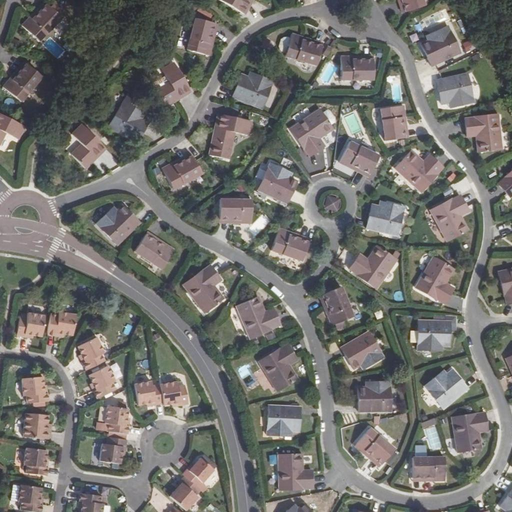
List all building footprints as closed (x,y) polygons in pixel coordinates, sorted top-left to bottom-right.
[(252,0),(215,0),(242,15),(250,1),(252,2),(252,0)] [(399,0),(405,14),(424,8),(420,0),(399,0)] [(31,20),(45,5),(42,2),(28,18),(31,20)] [(31,20),(28,18),(21,26),(38,42),(60,19),(45,5),(31,20)] [(209,58),(212,46),(209,45),(215,26),(195,21),(187,52),(209,58)] [(217,26),(215,26),(209,45),(212,46),(217,26)] [(434,38),(428,40),(420,44),(429,65),(459,52),(446,26),(432,32),(434,38)] [(434,38),(432,32),(425,35),(428,40),(434,38)] [(300,43),(301,40),(290,36),(284,58),(314,69),(320,50),(300,43)] [(300,43),(320,50),(321,47),(301,40),(300,43)] [(351,62),(351,59),(339,59),(339,82),(371,81),(371,62),(351,62)] [(13,80),(26,64),(23,62),(10,78),(13,80)] [(13,80),(10,78),(3,87),(20,102),(41,77),(26,64),(13,80)] [(160,72),(163,78),(167,84),(156,91),(166,108),(175,103),(174,101),(189,92),(172,64),(160,72)] [(455,102),(457,108),(474,103),(466,75),(436,83),(442,106),(450,104),(455,102)] [(255,81),(249,80),(242,77),(234,99),(263,111),(273,83),(257,77),(255,81)] [(152,85),(156,91),(167,84),(163,78),(160,80),(159,80),(155,82),(155,84),(152,85)] [(124,104),(108,129),(135,145),(148,124),(144,122),(136,117),(139,113),(124,104)] [(401,117),(405,116),(403,104),(379,108),(385,141),(405,138),(401,117)] [(321,108),(291,128),(305,148),(306,147),(311,155),(326,145),(320,136),(325,133),(325,134),(335,128),(321,108)] [(147,118),(139,113),(136,117),(144,122),(147,118)] [(354,113),(345,118),(352,134),(362,130),(354,113)] [(24,127),(0,114),(0,142),(4,134),(17,140),(24,127)] [(217,133),(215,133),(213,143),(231,148),(235,134),(249,137),(252,123),(221,116),(217,133)] [(474,120),(465,121),(467,139),(478,138),(479,142),(477,142),(478,155),(502,152),(498,116),(474,119),(474,120)] [(82,126),(72,136),(82,146),(72,157),(86,170),(93,163),(92,161),(104,148),(82,126)] [(350,164),(369,174),(379,157),(351,140),(339,161),(349,166),(350,164)] [(411,152),(396,170),(423,194),(438,177),(437,176),(443,169),(429,156),(422,165),(419,162),(420,160),(411,152)] [(174,166),(192,157),(191,154),(173,164),(174,166)] [(174,166),(173,164),(163,169),(174,190),(202,174),(192,157),(174,166)] [(290,168),(292,161),(284,158),(281,165),(290,168)] [(282,176),(284,172),(269,164),(257,191),(285,204),(296,183),(289,179),(282,176)] [(350,164),(349,166),(367,177),(369,174),(350,164)] [(504,180),(497,185),(509,199),(511,196),(511,171),(503,179),(504,180)] [(335,211),(341,201),(329,194),(323,204),(335,211)] [(449,200),(428,211),(445,243),(465,232),(460,221),(459,222),(456,218),(466,213),(458,197),(450,201),(449,200)] [(238,221),(238,224),(249,225),(250,201),(218,200),(217,220),(238,221)] [(383,208),(377,206),(371,204),(364,229),(395,237),(403,208),(385,203),(383,208)] [(112,219),(108,215),(97,226),(118,247),(141,224),(124,207),(117,214),(112,219)] [(112,219),(117,214),(113,210),(108,215),(112,219)] [(304,264),(310,246),(290,238),(291,235),(280,231),(273,253),(304,264)] [(162,247),(164,244),(147,233),(146,236),(162,247)] [(311,242),(291,235),(290,238),(310,246),(311,242)] [(162,247),(146,236),(135,253),(162,270),(175,251),(164,244),(162,247)] [(395,260),(376,248),(369,258),(370,259),(368,263),(359,257),(350,273),(357,277),(356,278),(377,291),(395,260)] [(451,271),(431,259),(413,291),(434,303),(435,302),(443,307),(452,291),(442,285),(445,282),(446,282),(451,271)] [(203,271),(184,285),(205,314),(224,299),(217,290),(215,291),(212,287),(221,280),(210,266),(203,272),(203,271)] [(511,270),(495,275),(501,298),(502,297),(504,307),(511,305),(511,270)] [(340,329),(338,324),(342,322),(354,317),(341,286),(323,294),(331,313),(328,314),(335,331),(340,329)] [(253,292),(237,308),(261,335),(278,318),(278,317),(285,311),(272,298),(265,306),(261,302),(262,301),(253,292)] [(320,296),(328,314),(331,313),(323,294),(320,296)] [(55,333),(63,334),(72,335),(74,314),(57,312),(57,314),(50,314),(47,335),(54,336),(55,333)] [(25,334),(33,336),(41,337),(44,316),(27,314),(26,318),(19,318),(17,337),(24,338),(25,334)] [(437,347),(443,348),(449,349),(453,325),(422,320),(417,350),(436,353),(437,347)] [(367,362),(369,366),(383,358),(369,332),(342,347),(354,369),(361,365),(367,362)] [(85,370),(104,361),(101,354),(104,352),(96,337),(77,347),(81,355),(84,362),(82,363),(85,370)] [(298,352),(275,356),(280,392),(303,387),(302,377),(300,377),(299,371),(309,369),(307,352),(298,354),(298,352)] [(96,390),(93,392),(96,399),(116,389),(112,383),(115,381),(107,366),(89,375),(92,383),(96,390)] [(442,380),(438,376),(423,388),(442,410),(466,390),(451,372),(445,377),(442,380)] [(44,395),(43,386),(42,378),(21,380),(23,397),(26,397),(27,404),(33,403),(38,403),(39,407),(45,406),(45,402),(48,402),(47,394),(44,395)] [(163,404),(159,384),(151,386),(150,381),(134,385),(137,405),(146,404),(154,402),(155,406),(163,404)] [(180,403),(180,406),(188,404),(184,385),(177,386),(176,381),(159,384),(163,404),(163,406),(172,404),(180,403)] [(374,389),(368,389),(359,390),(360,414),(392,413),(390,383),(374,384),(374,389)] [(126,426),(127,418),(128,410),(107,406),(105,423),(107,424),(106,431),(128,434),(129,427),(126,426)] [(288,433),(294,433),(302,433),(302,409),(270,408),(270,437),(288,437),(288,433)] [(47,430),(48,424),(49,416),(25,413),(22,436),(49,440),(51,431),(47,430)] [(474,415),(450,419),(455,454),(479,450),(477,438),(476,438),(475,433),(485,432),(483,415),(474,416),(474,415)] [(434,424),(432,419),(418,425),(420,429),(434,424)] [(351,445),(360,453),(362,452),(377,467),(392,452),(368,429),(351,445)] [(123,447),(126,448),(127,440),(108,437),(106,444),(101,444),(99,461),(120,464),(122,456),(123,447)] [(409,457),(409,477),(430,477),(430,480),(442,481),(442,456),(424,457),(424,446),(412,446),(412,457),(409,457)] [(45,467),(46,460),(47,451),(26,448),(23,465),(26,466),(25,473),(46,476),(48,468),(45,467)] [(375,469),(377,467),(362,452),(360,453),(375,469)] [(305,457),(281,456),(280,491),(303,493),(303,491),(313,491),(314,474),(303,474),(303,469),(304,469),(305,457)] [(392,456),(385,463),(388,467),(396,459),(392,456)] [(184,476),(198,489),(213,470),(201,459),(194,466),(189,471),(187,469),(182,475),(184,476)] [(170,497),(186,511),(197,499),(195,497),(201,491),(198,489),(184,476),(179,482),(181,484),(170,497)] [(18,503),(20,485),(13,484),(10,501),(18,503)] [(39,505),(40,497),(41,488),(20,485),(18,503),(21,503),(20,510),(30,511),(41,511),(42,506),(39,505)] [(507,511),(511,511),(511,490),(501,508),(507,511)] [(82,502),(81,510),(80,511),(101,511),(103,505),(100,504),(101,497),(80,494),(79,502),(82,502)]
